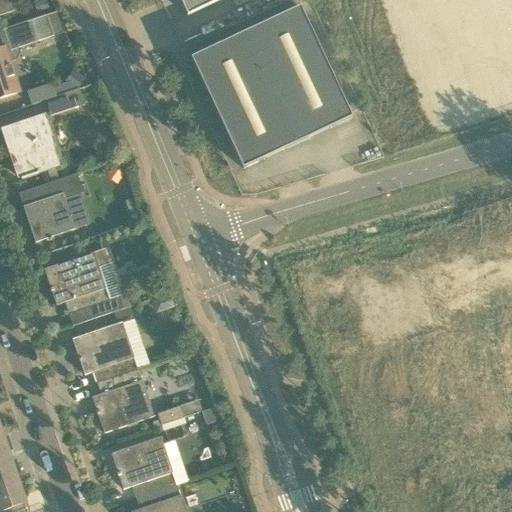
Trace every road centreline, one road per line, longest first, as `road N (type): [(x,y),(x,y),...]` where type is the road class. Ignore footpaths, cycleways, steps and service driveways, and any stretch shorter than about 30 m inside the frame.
road 1 (unclassified): [(196,238),(511,144)]
road 2 (secondary): [(302,511),(196,238)]
road 3 (secondary): [(196,238),(96,0)]
road 4 (residential): [(69,511),(0,308)]
